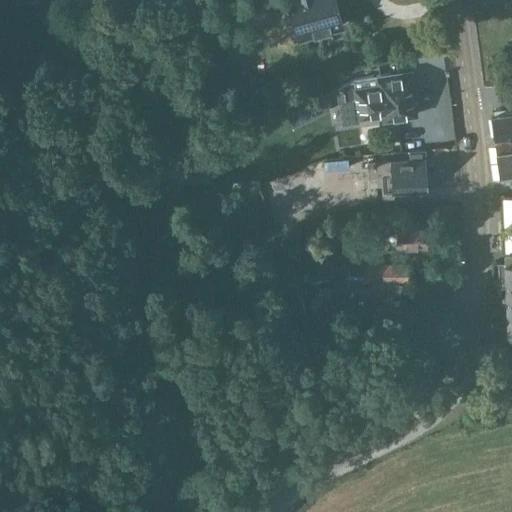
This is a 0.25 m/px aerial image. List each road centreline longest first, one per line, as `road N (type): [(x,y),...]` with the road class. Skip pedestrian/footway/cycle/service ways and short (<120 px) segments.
road 1 (tertiary): [(259,510),(280,484),(429,405),(456,369),(467,330),(475,192),(466,100)]
road 2 (unclassified): [(259,510),(223,496),(177,496),(121,511)]
